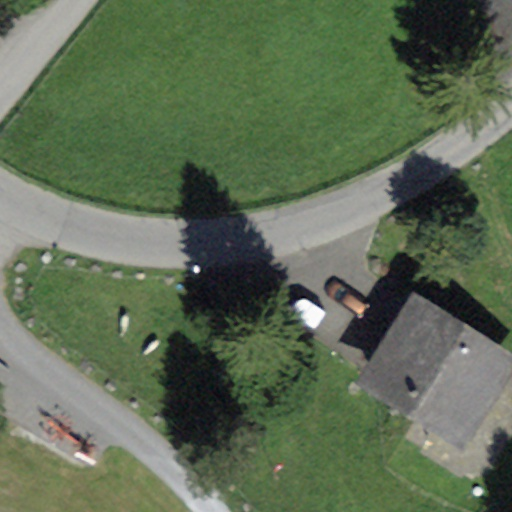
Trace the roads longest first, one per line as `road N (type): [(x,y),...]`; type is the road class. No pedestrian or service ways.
road 1 (residential): [(0,218),(85,245),(196,259),(306,243),(416,190),(511,114)]
road 2 (residential): [(0,100),(80,0)]
